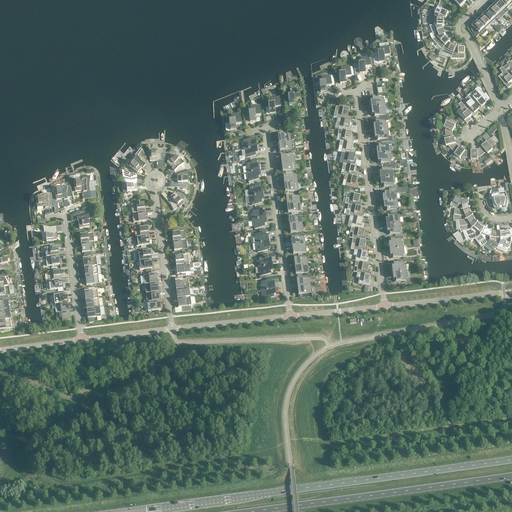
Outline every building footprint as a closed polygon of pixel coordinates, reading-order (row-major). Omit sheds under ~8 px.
[(507,8),(499,0),(493,5),(501,14),(507,8)] [(511,0),(499,0),(507,8),(511,3),(511,2),(511,3),(511,2),(511,0)] [(440,1),(435,13),(435,14),(444,18),(445,18),(448,13),(447,12),(449,10),(440,1)] [(503,16),(501,14),(493,5),(488,11),(496,19),(498,21),(503,16)] [(496,19),(488,11),(483,16),(491,24),(496,19)] [(432,12),(432,26),(442,26),(442,27),(444,27),(444,20),(443,20),(444,18),(435,14),(435,13),(433,12),(432,12)] [(491,24),(483,16),(477,21),(485,29),(491,24)] [(477,21),(472,26),(473,28),(471,30),(476,38),(480,35),(482,37),(487,31),(485,29),(477,21)] [(432,40),(432,39),(434,38),(434,39),(444,35),(445,35),(443,29),(442,29),(442,27),(442,26),(432,26),(430,26),(429,26),(432,33),(430,34),(432,40)] [(434,38),(432,39),(437,45),(435,47),(439,51),(441,49),(449,42),(449,43),(450,41),(445,37),(444,35),(434,39),(434,38)] [(441,49),(439,51),(446,54),(445,57),(451,58),(451,57),(452,57),(456,47),(457,46),(451,44),(450,44),(449,43),(449,42),(441,49)] [(380,53),(377,53),(372,54),(373,64),(385,62),(384,57),(390,57),(388,46),(387,46),(386,44),(379,45),(380,53)] [(451,57),(451,58),(450,59),(464,59),(465,48),(458,48),(456,47),(452,57),(451,57)] [(361,64),(358,64),(353,65),(354,75),(359,74),(365,73),(365,68),(370,67),(369,57),(367,57),(367,58),(360,59),(361,64)] [(342,73),(338,74),(340,84),(344,83),(346,83),(346,80),(345,78),(351,77),(354,77),(352,67),(350,67),(348,67),(348,68),(341,69),(342,73)] [(509,84),(511,81),(511,78),(505,71),(502,67),(499,70),(503,73),(498,77),(508,89),(511,86),(509,84)] [(319,83),(315,83),(315,87),(316,87),(317,93),(320,93),(325,92),(326,92),(326,89),(326,87),(332,86),(331,86),(334,86),(333,76),(330,76),(328,76),(328,77),(321,78),(322,82),(319,83)] [(488,101),(478,88),(468,96),(471,100),(479,109),(479,110),(481,112),(484,109),(482,107),(486,103),(488,101)] [(299,89),(297,89),(290,90),(291,96),(287,96),(288,100),(284,100),(285,107),(295,105),(294,100),(300,100),(299,89)] [(468,102),(464,106),(472,115),(472,116),(474,118),(477,115),(475,113),(479,110),(479,109),(471,100),(468,96),(467,95),(467,96),(467,97),(465,99),(468,102)] [(268,104),(268,108),(263,109),(264,116),(264,115),(275,114),(275,109),(280,108),(279,97),(277,98),(270,99),(271,104),(268,104)] [(370,102),(371,108),(385,106),(385,105),(384,105),(383,100),(382,98),(372,99),(372,102),(370,102)] [(457,112),(461,117),(458,120),(462,125),(465,122),(467,124),(470,121),(468,119),(472,116),(472,115),(464,106),(461,102),(458,105),(461,109),(457,112)] [(333,117),(337,118),(349,121),(349,120),(350,116),(348,116),(349,109),(345,108),(346,105),(339,104),(338,107),(336,106),(335,112),(337,113),(336,118),(333,117)] [(248,113),(249,117),(245,118),(246,123),(256,122),(255,117),(261,116),(259,106),(258,106),(258,107),(251,108),(251,112),(248,113)] [(385,108),(385,106),(371,108),(372,115),(374,114),(375,120),(389,118),(388,115),(384,115),(384,113),(385,113),(384,108),(385,108)] [(229,121),(229,124),(225,124),(226,131),(236,130),(236,125),(241,124),(241,121),(240,114),(238,114),(238,115),(231,116),(232,120),(229,121)] [(445,122),(446,122),(443,128),(446,129),(445,131),(445,132),(445,134),(446,136),(444,136),(444,140),(447,139),(453,138),(453,137),(452,132),(455,126),(456,123),(451,119),(447,117),(447,118),(445,122)] [(337,118),(336,123),(339,124),(338,129),(335,128),(335,129),(339,130),(339,129),(350,132),(351,128),(349,127),(350,121),(349,120),(349,121),(337,118)] [(389,121),(389,118),(375,120),(375,125),(373,126),(374,132),(388,130),(388,128),(387,128),(386,124),(385,122),(389,121)] [(339,129),(339,130),(337,135),(340,135),(339,140),(336,140),(340,141),(352,143),(353,139),(350,139),(352,132),(350,132),(339,129)] [(388,132),(388,130),(374,132),(375,138),(377,138),(377,140),(381,140),(381,143),(383,143),(390,142),(392,142),(391,137),(387,138),(387,136),(388,136),(387,132),(388,132)] [(279,136),(278,136),(279,144),(292,142),(292,140),(291,140),(294,139),(293,135),(290,135),(290,134),(284,135),(283,133),(279,133),(279,136)] [(491,139),(487,143),(486,142),(481,147),(482,147),(486,152),(488,154),(493,150),(491,148),(496,144),(495,143),(496,143),(496,144),(498,142),(498,141),(498,140),(497,139),(496,139),(496,138),(495,137),(494,137),(493,136),(491,138),(492,139),(491,139)] [(454,137),(453,137),(453,138),(447,139),(444,140),(446,146),(449,146),(449,147),(450,148),(451,149),(455,153),(456,153),(460,147),(455,144),(454,137)] [(242,148),(243,150),(257,148),(256,142),(253,142),(253,139),(243,141),(243,143),(243,144),(243,148),(242,148)] [(340,141),(339,146),(342,147),(341,152),(338,151),(338,152),(341,152),(342,152),(353,155),(354,150),(352,150),(353,144),(352,143),(340,141)] [(292,142),(279,144),(280,151),(292,150),(291,144),(292,143),(292,142)] [(390,142),(383,143),(383,146),(378,146),(378,149),(376,149),(377,155),(391,154),(391,152),(390,152),(389,148),(388,145),(390,145),(390,142)] [(460,147),(456,153),(455,153),(454,155),(459,159),(461,157),(462,157),(464,158),(465,158),(471,158),(471,151),(465,151),(460,147)] [(482,147),(477,151),(477,150),(471,151),(471,158),(471,160),(478,160),(478,157),(479,157),(480,157),(482,156),(486,152),(482,147)] [(257,154),(257,148),(243,150),(243,151),(242,152),(242,156),(245,156),(245,159),(246,158),(246,162),(250,161),(250,158),(255,157),(255,155),(257,154)] [(171,149),(166,161),(168,162),(167,163),(171,168),(172,167),(173,168),(172,170),(174,172),(179,167),(184,164),(180,160),(179,162),(178,161),(179,160),(174,156),(176,154),(171,149)] [(137,153),(127,165),(129,167),(137,174),(138,172),(139,173),(141,171),(140,170),(141,169),(141,168),(141,167),(143,168),(147,164),(148,163),(142,150),(139,154),(137,153)] [(158,163),(161,163),(165,162),(169,153),(161,153),(162,150),(157,150),(157,152),(156,152),(155,151),(149,152),(150,162),(156,162),(156,161),(157,161),(158,163)] [(342,152),(341,152),(340,157),(343,158),(342,163),(339,163),(343,164),(355,166),(356,162),(353,161),(355,155),(353,155),(342,152)] [(391,155),(391,154),(377,155),(378,162),(380,161),(380,164),(384,164),(384,167),(394,165),(394,162),(390,162),(390,160),(391,160),(390,155),(391,155)] [(293,155),(281,156),(280,156),(281,164),(294,163),(294,161),(293,161),(293,155)] [(251,161),(250,161),(246,162),(246,164),(246,167),(243,167),(243,174),(246,173),(260,172),(259,165),(257,166),(256,163),(251,164),(251,161)] [(295,164),(294,163),(281,164),(282,172),(285,172),(286,174),(292,173),(292,171),(295,170),(294,164),(295,164)] [(343,164),(342,169),(345,170),(344,175),(341,174),(344,175),(345,175),(356,178),(356,177),(357,173),(355,173),(356,166),(355,166),(343,164)] [(395,169),(394,165),(384,167),(384,169),(381,170),(381,172),(379,173),(380,179),(394,177),(394,176),(393,176),(392,171),(391,169),(395,169)] [(176,184),(176,188),(182,188),(189,190),(189,184),(187,184),(187,183),(188,183),(188,182),(189,182),(189,178),(188,178),(188,177),(188,176),(189,176),(189,170),(179,174),(179,177),(178,177),(177,183),(178,183),(178,184),(176,184)] [(120,173),(119,174),(119,175),(120,176),(121,176),(122,177),(122,176),(123,178),(125,178),(124,179),(125,184),(124,185),(124,192),(127,192),(137,191),(136,184),(135,185),(135,183),(137,183),(137,179),(136,179),(136,178),(137,178),(136,175),(122,171),(122,172),(121,172),(120,173)] [(260,178),(260,172),(246,173),(246,175),(247,175),(247,179),(248,179),(249,185),(253,184),(253,182),(258,181),(258,178),(260,178)] [(293,176),(292,173),(286,174),(286,177),(283,177),(284,185),(297,183),(297,182),(296,182),(295,175),(293,176)] [(345,175),(344,175),(343,180),(346,181),(345,186),(342,185),(342,186),(358,189),(359,185),(356,184),(358,178),(356,177),(356,178),(345,175)] [(74,181),(70,181),(72,192),(75,192),(75,193),(77,192),(77,194),(81,193),(81,192),(81,191),(83,191),(83,193),(87,192),(90,192),(89,186),(90,176),(79,178),(79,179),(73,179),(74,181)] [(397,186),(394,186),(393,184),(394,183),(393,179),(394,179),(394,177),(380,179),(381,185),(383,185),(383,188),(389,187),(390,190),(396,189),(397,189),(397,186)] [(297,185),(297,183),(284,185),(285,193),(297,191),(296,185),(297,185)] [(254,187),(253,184),(249,185),(249,191),(249,195),(248,195),(249,197),(263,195),(262,189),(260,189),(259,187),(254,187)] [(55,196),(53,196),(54,207),(55,211),(58,211),(57,204),(63,203),(62,199),(64,199),(64,201),(67,200),(67,197),(72,197),(70,186),(67,187),(67,188),(62,188),(62,187),(55,188),(55,190),(55,196)] [(389,190),(389,193),(384,193),(385,196),(382,196),(383,203),(397,201),(397,199),(396,199),(395,195),(394,192),(397,192),(396,189),(390,190),(389,190)] [(505,192),(499,193),(501,208),(507,207),(507,206),(507,205),(508,204),(508,203),(508,201),(508,199),(507,198),(507,196),(506,195),(505,193),(505,192)] [(45,193),(36,197),(36,198),(37,212),(43,211),(43,209),(45,209),(51,208),(54,207),(53,196),(51,197),(52,194),(45,193)] [(178,193),(176,194),(175,193),(170,198),(171,198),(170,199),(169,198),(166,200),(170,205),(173,211),(177,207),(176,206),(177,205),(179,208),(184,203),(182,201),(186,198),(183,195),(178,193)] [(347,193),(346,198),(344,204),(348,205),(348,204),(360,207),(361,203),(359,202),(360,196),(347,193)] [(501,208),(499,193),(493,194),(492,196),(492,199),(492,201),(492,203),(493,205),(494,207),(494,208),(495,209),(501,208)] [(263,201),(263,195),(249,197),(249,199),(250,199),(250,203),(251,203),(251,206),(262,204),(261,202),(263,201)] [(298,196),(287,197),(286,198),(287,205),(300,204),(300,202),(299,202),(298,196)] [(454,197),(450,206),(453,208),(454,209),(455,209),(456,209),(457,210),(459,206),(462,206),(463,210),(464,210),(466,210),(467,209),(469,208),(470,208),(468,203),(468,200),(469,200),(469,199),(468,200),(467,200),(465,200),(463,200),(462,200),(460,200),(458,199),(457,198),(456,197),(454,197)] [(397,203),(397,201),(383,203),(384,209),(386,209),(386,211),(397,210),(396,207),(397,207),(396,203),(397,203)] [(131,205),(132,214),(145,212),(144,204),(144,203),(131,205)] [(300,205),(300,204),(287,205),(288,213),(300,212),(299,205),(300,205)] [(348,204),(348,205),(347,210),(350,210),(349,216),(346,215),(350,216),(361,219),(362,218),(362,214),(360,214),(362,207),(360,207),(348,204)] [(455,209),(453,219),(457,220),(458,220),(459,221),(460,221),(461,221),(462,217),(465,215),(466,220),(468,219),(469,218),(471,217),(472,216),(473,215),(470,212),(469,208),(470,208),(469,208),(467,209),(466,210),(464,210),(463,210),(462,210),(461,210),(459,210),(457,210),(456,209),(455,209)] [(251,219),(252,221),(266,219),(265,212),(263,213),(262,210),(252,211),(252,214),(252,219),(251,219)] [(77,212),(78,215),(76,215),(77,222),(79,221),(79,223),(78,223),(79,229),(89,228),(89,221),(88,222),(88,220),(90,220),(89,212),(86,213),(85,211),(77,212)] [(146,221),(145,212),(132,214),(133,223),(146,221),(147,221),(146,221)] [(388,220),(385,220),(386,226),(400,224),(400,223),(399,223),(398,218),(398,219),(397,216),(401,215),(400,213),(390,214),(391,217),(387,217),(388,220)] [(460,221),(459,221),(460,231),(463,231),(464,231),(465,231),(466,231),(468,230),(467,226),(470,224),(473,228),(474,227),(475,226),(476,225),(477,223),(478,222),(474,219),(472,216),(473,215),(472,216),(471,217),(469,218),(468,219),(466,220),(465,220),(463,221),(461,221),(460,221)] [(350,216),(349,221),(351,222),(350,227),(348,226),(347,227),(351,227),(363,230),(364,225),(362,225),(363,219),(362,218),(361,219),(350,216)] [(301,217),(289,218),(288,218),(289,226),(302,224),(302,223),(301,223),(301,217)] [(266,225),(266,219),(252,221),(252,222),(253,222),(253,227),(254,227),(254,229),(265,228),(264,225),(266,225)] [(466,231),(465,231),(469,240),(473,239),(474,239),(475,239),(476,238),(477,238),(475,234),(477,231),(481,234),(482,233),(483,232),(483,230),(484,229),(484,227),(480,225),(477,223),(478,222),(477,223),(476,225),(475,226),(474,227),(473,228),(472,228),(471,229),(470,230),(468,230),(466,231)] [(303,226),(302,224),(289,226),(290,234),(298,233),(303,232),(302,226),(303,226)] [(400,224),(386,226),(387,233),(389,232),(390,235),(395,234),(396,237),(402,236),(401,233),(400,234),(399,231),(400,231),(399,226),(400,226),(400,224)] [(46,236),(46,242),(47,244),(51,244),(51,242),(57,241),(56,238),(58,238),(57,235),(56,235),(55,235),(55,233),(57,233),(56,227),(50,227),(43,227),(44,235),(46,234),(46,236)] [(134,228),(135,238),(148,236),(147,227),(134,228)] [(351,227),(350,233),(353,233),(352,238),(349,238),(353,239),(364,241),(365,237),(363,236),(364,230),(363,230),(351,227)] [(476,238),(475,239),(481,247),(484,245),(486,244),(486,243),(487,242),(485,239),(486,236),(490,238),(491,237),(491,235),(492,233),(492,232),(492,230),(487,229),(484,228),(484,227),(484,229),(483,230),(483,232),(482,233),(481,234),(480,236),(478,237),(477,238),(476,238)] [(500,231),(500,233),(501,234),(501,236),(501,238),(501,239),(500,241),(500,243),(499,244),(498,245),(498,246),(507,250),(508,250),(509,248),(509,247),(511,244),(507,242),(506,240),(511,239),(511,230),(511,231),(511,229),(509,231),(508,230),(504,232),(500,232),(500,231)] [(486,243),(486,244),(494,250),(496,248),(498,246),(498,245),(499,244),(496,242),(496,238),(501,239),(501,238),(501,236),(501,234),(500,233),(500,231),(495,232),(492,231),(492,230),(492,232),(492,233),(491,235),(491,237),(490,238),(490,240),(489,241),(488,242),(487,242),(486,243)] [(80,235),(81,244),(94,242),(93,233),(87,234),(87,231),(82,232),(83,234),(80,235)] [(172,233),(173,242),(186,240),(185,231),(172,233),(172,232),(172,233)] [(255,238),(252,238),(253,244),(269,242),(268,236),(266,236),(265,234),(259,235),(256,235),(255,235),(255,238)] [(304,237),(304,235),(299,235),(299,238),(291,239),(292,247),(305,245),(305,243),(304,243),(303,237),(304,237)] [(149,244),(148,236),(135,238),(136,247),(149,245),(150,245),(150,244),(149,244)] [(388,244),(389,250),(403,248),(403,246),(402,246),(401,242),(400,239),(402,239),(402,236),(395,237),(395,240),(390,241),(391,243),(388,244)] [(353,239),(352,244),(354,245),(353,250),(350,249),(354,250),(366,253),(366,252),(367,248),(364,248),(366,241),(364,241),(353,239)] [(187,249),(186,240),(173,242),(174,250),(174,251),(187,249)] [(94,242),(81,244),(82,252),(82,253),(84,253),(84,255),(91,254),(91,252),(95,251),(94,242)] [(270,249),(269,242),(253,244),(253,251),(257,250),(257,253),(268,252),(267,249),(270,249)] [(305,246),(305,245),(292,247),(293,254),(298,254),(302,253),(305,253),(304,247),(305,246)] [(44,248),(46,257),(59,256),(58,247),(58,246),(57,246),(57,247),(56,247),(50,248),(44,248)] [(139,252),(137,252),(138,261),(151,260),(152,260),(152,259),(151,259),(150,256),(149,255),(151,255),(150,251),(150,250),(150,251),(147,251),(147,248),(138,250),(139,252)] [(403,250),(403,248),(389,250),(390,256),(392,256),(393,258),(403,257),(402,254),(403,254),(402,250),(403,250)] [(354,250),(353,255),(356,256),(355,261),(352,260),(352,261),(356,262),(356,261),(367,264),(368,260),(366,259),(367,253),(366,252),(366,253),(354,250)] [(175,257),(176,266),(189,264),(188,255),(185,255),(178,256),(175,256),(175,257)] [(60,264),(59,256),(46,257),(47,267),(60,265),(60,264)] [(84,267),(84,268),(97,266),(96,257),(83,258),(84,267)] [(258,266),(258,268),(272,266),(271,260),(269,260),(268,257),(258,259),(259,261),(258,262),(258,266)] [(0,270),(3,270),(10,271),(9,265),(8,265),(7,264),(8,264),(7,258),(0,258),(0,270)] [(298,259),(295,259),(294,259),(295,267),(308,265),(308,264),(307,264),(306,258),(305,258),(298,259)] [(151,260),(138,261),(139,271),(145,270),(146,272),(151,272),(151,269),(152,269),(153,269),(153,268),(152,264),(151,264),(150,263),(151,263),(151,260),(152,260),(151,260)] [(398,261),(398,264),(393,264),(394,267),(391,267),(392,273),(406,272),(406,270),(405,270),(404,266),(403,263),(406,263),(405,260),(398,261)] [(356,261),(356,262),(354,267),(357,267),(356,272),(353,272),(357,273),(369,275),(370,271),(367,270),(369,264),(367,264),(356,261)] [(190,273),(189,264),(176,266),(177,274),(177,275),(190,273)] [(308,267),(308,265),(295,267),(296,275),(308,273),(307,267),(308,267)] [(98,275),(97,266),(84,268),(85,276),(85,277),(98,275)] [(273,272),(272,266),(258,268),(258,270),(259,269),(259,274),(260,274),(260,276),(259,277),(259,280),(266,279),(266,276),(271,275),(270,273),(273,272)] [(47,272),(49,281),(62,279),(61,271),(61,270),(60,270),(47,272)] [(406,273),(406,272),(392,273),(393,280),(395,279),(396,282),(406,281),(405,278),(406,278),(406,273)] [(357,273),(356,278),(359,279),(358,284),(355,283),(355,284),(370,287),(371,282),(369,282),(370,276),(369,275),(357,273)] [(143,276),(144,285),(158,283),(157,283),(156,274),(143,276)] [(100,284),(98,275),(85,277),(86,285),(86,286),(87,286),(100,284)] [(0,287),(9,286),(8,277),(0,278),(0,287)] [(303,279),(298,280),(296,280),(297,288),(310,286),(310,284),(309,284),(308,278),(303,279)] [(63,288),(62,279),(49,281),(50,290),(63,289),(63,288)] [(176,289),(176,290),(189,288),(188,279),(175,281),(176,289)] [(261,290),(261,291),(275,289),(274,283),(272,283),(271,281),(266,281),(262,282),(261,282),(262,285),(261,285),(261,289),(261,290)] [(159,292),(158,283),(144,285),(145,294),(159,292)] [(9,286),(0,287),(0,299),(11,298),(9,286)] [(311,287),(310,286),(297,288),(298,295),(301,295),(302,298),(312,297),(311,294),(310,294),(310,288),(311,287)] [(190,297),(189,288),(176,290),(177,298),(177,299),(190,297)] [(276,296),(275,289),(261,291),(261,293),(262,293),(262,297),(263,297),(264,300),(274,299),(273,296),(276,296)] [(85,300),(85,301),(98,299),(97,290),(84,292),(84,291),(85,300)] [(160,300),(159,292),(145,294),(147,303),(160,301),(160,300)] [(53,296),(55,305),(68,303),(68,302),(67,294),(66,294),(63,294),(58,295),(53,296)] [(192,306),(190,297),(177,299),(178,307),(178,308),(179,308),(181,307),(182,313),(191,312),(191,306),(192,306)] [(0,311),(9,310),(8,302),(11,302),(11,298),(0,299),(0,311)] [(100,308),(98,299),(85,301),(86,309),(86,310),(100,308)] [(161,309),(160,301),(147,303),(144,303),(144,306),(144,307),(144,308),(145,308),(145,309),(145,310),(146,311),(148,311),(148,312),(154,311),(159,310),(161,310),(161,309)] [(69,311),(68,303),(55,305),(56,314),(69,312),(69,311)] [(101,317),(100,308),(86,310),(88,318),(87,318),(87,319),(88,319),(101,317)] [(0,311),(0,320),(10,319),(9,310),(0,311)] [(70,320),(69,312),(56,314),(57,323),(70,321),(70,320)] [(0,320),(0,332),(4,332),(4,329),(11,328),(10,319),(0,320)]
